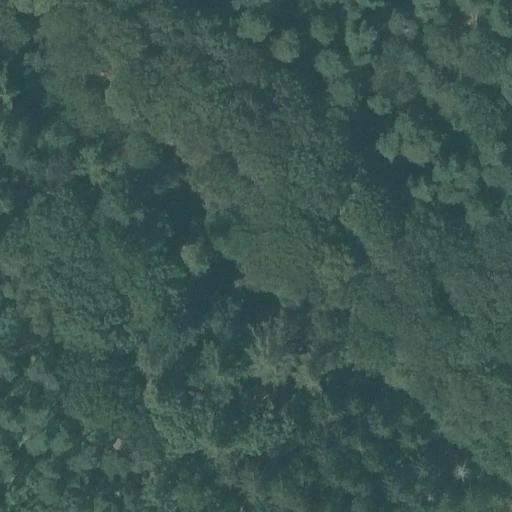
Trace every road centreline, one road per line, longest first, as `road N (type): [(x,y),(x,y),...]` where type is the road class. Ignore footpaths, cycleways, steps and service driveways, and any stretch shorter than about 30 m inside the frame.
road 1 (track): [(0,267),(264,511)]
road 2 (track): [(119,374),(0,489)]
